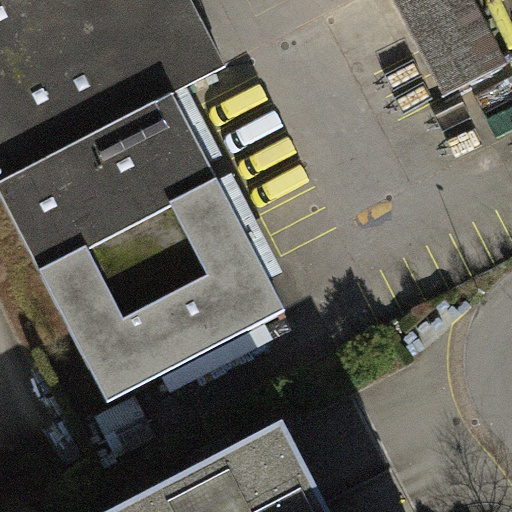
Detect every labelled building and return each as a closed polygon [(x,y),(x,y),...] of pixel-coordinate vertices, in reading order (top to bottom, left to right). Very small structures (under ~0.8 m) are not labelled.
[(0,0),(0,185),(173,96),(123,0),(0,0)] [(190,0),(123,0),(173,96),(226,68),(190,0)] [(506,66),(471,0),(392,0),(444,98),(506,66)] [(173,96),(0,185),(0,195),(109,406),(286,314),(173,96)] [(328,511),(283,424),(114,511),(328,511)] [(44,433),(0,455),(0,511),(21,511),(72,487),(44,433)] [(51,511),(91,511),(83,496),(51,511)]
